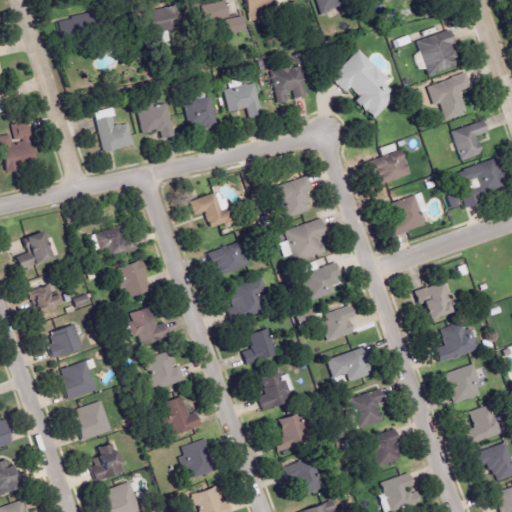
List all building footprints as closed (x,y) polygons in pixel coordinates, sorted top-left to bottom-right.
[(243,0),(246,11),(271,6),(269,0),(243,0)] [(315,0),(319,15),(333,11),(329,0),(315,0)] [(195,6),(198,21),(223,17),(219,1),(195,6)] [(143,14),(150,35),(175,26),(168,6),(143,14)] [(87,32),(85,16),(56,20),(59,36),(87,32)] [(222,34),(240,31),(237,16),(220,19),(222,34)] [(412,45),(416,55),(410,60),(415,74),(423,74),(425,81),(451,71),(447,62),(451,61),(446,49),(452,46),(447,32),(412,45)] [(324,76),(352,47),(389,81),(383,88),(390,94),(367,118),(348,101),(353,95),(343,86),(339,90),(324,76)] [(276,104),(287,102),(285,93),(292,92),(293,98),(305,96),(300,67),(271,71),(276,104)] [(425,86),(431,105),(438,103),(444,120),(464,114),(457,91),(469,88),(465,74),(425,86)] [(413,104),(423,100),(419,89),(409,92),(413,104)] [(215,125),(212,98),(184,101),(187,128),(215,125)] [(172,136),(167,105),(137,109),(141,133),(159,130),(160,138),(172,136)] [(101,152),(132,146),(128,123),(114,126),(111,108),(94,111),(101,152)] [(445,131),(477,119),(481,131),(469,136),(476,153),(455,160),(445,131)] [(10,125),(14,142),(10,143),(9,134),(0,136),(0,154),(3,169),(36,162),(27,121),(10,125)] [(366,164),(376,187),(409,174),(399,150),(366,164)] [(462,204),(501,192),(491,160),(456,171),(459,184),(465,182),(468,190),(459,193),(462,204)] [(282,217),(303,209),(301,204),(306,202),(302,190),(306,189),(301,174),(270,185),(275,198),(272,199),(273,201),(269,203),(273,215),(277,213),(278,216),(281,215),(282,217)] [(191,216),(203,212),(208,228),(223,223),(214,193),(187,202),(191,216)] [(395,235),(423,226),(419,214),(426,212),(420,193),(385,205),(395,235)] [(283,231),(287,241),(280,243),(284,258),(294,255),(295,261),(324,253),(320,239),(325,237),(320,219),(283,231)] [(117,227),(94,235),(103,260),(136,248),(131,235),(121,239),(117,227)] [(13,258),(18,271),(49,259),(39,231),(22,238),(27,252),(13,258)] [(205,254),(214,278),(247,266),(238,242),(205,254)] [(119,285),(122,298),(146,290),(136,258),(110,267),(114,275),(109,276),(113,287),(119,285)] [(334,293),(332,286),(340,283),(334,263),(318,269),(316,262),(297,268),(302,283),(294,286),(298,297),(305,295),(307,302),(334,293)] [(226,291),(236,321),(261,313),(254,295),(266,291),(261,278),(226,291)] [(451,312),(444,283),(413,291),(416,304),(421,303),(425,319),(451,312)] [(61,306),(59,293),(51,295),(49,287),(28,290),(32,312),(61,306)] [(75,310),(90,304),(86,295),(71,301),(75,310)] [(124,312),(143,305),(151,325),(157,322),(162,335),(136,345),(132,335),(128,337),(122,322),(127,320),(124,312)] [(321,341),(314,320),(320,318),(319,313),(343,305),(347,316),(342,318),(347,332),(321,341)] [(49,358),(80,349),(73,325),(48,333),(52,344),(45,346),(49,358)] [(436,333),(458,326),(460,333),(470,330),(476,352),(436,363),(433,353),(441,350),(436,333)] [(276,355),(267,329),(248,335),(253,349),(241,353),(245,366),(276,355)] [(318,359),(359,345),(368,370),(342,380),(339,372),(324,377),(318,359)] [(184,380),(179,366),(176,367),(170,351),(143,361),(148,375),(147,376),(153,392),(184,380)] [(479,395),(475,384),(479,383),(473,364),(443,374),(452,404),(479,395)] [(58,374),(60,379),(53,381),(62,405),(93,394),(82,365),(58,374)] [(288,371),(261,379),(265,395),(257,397),(261,411),(281,405),(279,398),(294,394),(288,371)] [(357,429),(382,423),(377,406),(384,404),(380,391),(350,398),(357,429)] [(196,414),(187,416),(183,397),(160,403),(166,428),(171,427),(173,434),(199,428),(196,414)] [(80,441),(110,430),(99,401),(70,412),(80,441)] [(462,432),(467,445),(496,435),(486,406),(467,413),(473,428),(462,432)] [(271,440),(276,452),(304,441),(294,414),(277,421),(283,436),(271,440)] [(0,424),(1,424),(9,448),(0,451),(0,424)] [(365,456),(358,438),(386,427),(392,442),(386,444),(388,448),(391,446),(394,454),(392,455),(394,459),(377,466),(372,465),(368,460),(370,458),(369,454),(365,456)] [(183,456),(178,457),(181,470),(188,468),(191,478),(211,473),(203,441),(181,447),(183,456)] [(91,480),(120,473),(112,443),(95,447),(97,456),(93,457),(95,466),(88,467),(91,480)] [(511,467),(505,444),(471,454),(475,468),(488,464),(493,483),(511,476),(511,467)] [(292,480),(298,497),(319,490),(309,459),(281,469),(286,483),(292,480)] [(6,467),(4,460),(0,461),(0,493),(18,488),(11,466),(6,467)] [(374,482),(384,511),(414,501),(411,491),(404,494),(402,490),(400,491),(399,487),(406,484),(402,472),(374,482)] [(98,493),(105,511),(135,511),(139,511),(127,482),(98,493)] [(198,511),(225,511),(215,486),(191,496),(198,511)] [(511,511),(511,488),(494,493),(498,511),(511,511)] [(0,511),(26,511),(23,501),(0,506),(0,511)] [(298,511),(328,511),(333,510),(331,502),(298,511)]
